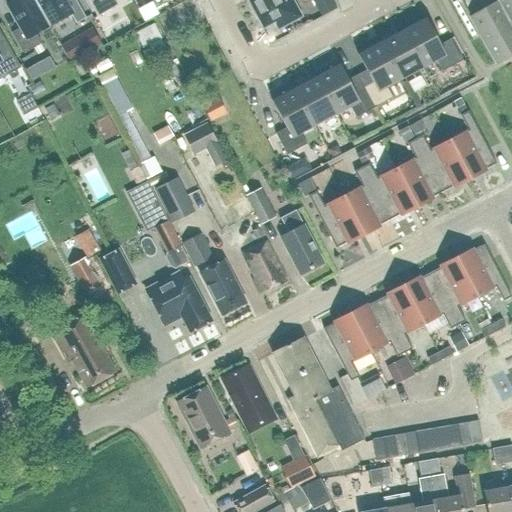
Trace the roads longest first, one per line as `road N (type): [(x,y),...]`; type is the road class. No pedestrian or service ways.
road 1 (unclassified): [(136,406),(156,382),(488,207)]
road 2 (residential): [(220,0),(264,67),(389,0)]
road 3 (unclassified): [(0,467),(89,419),(136,406)]
road 4 (unclassified): [(197,511),(136,406)]
